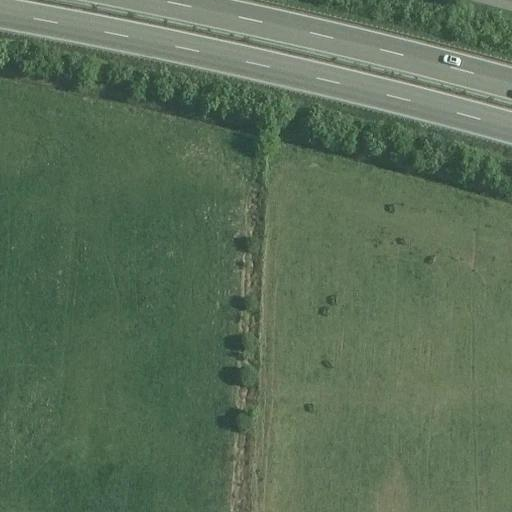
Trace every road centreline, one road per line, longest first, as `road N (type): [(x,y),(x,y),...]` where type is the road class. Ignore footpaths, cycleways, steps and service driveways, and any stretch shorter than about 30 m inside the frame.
road 1 (motorway): [(0,17),(511,134)]
road 2 (motorway): [(511,90),(120,0)]
